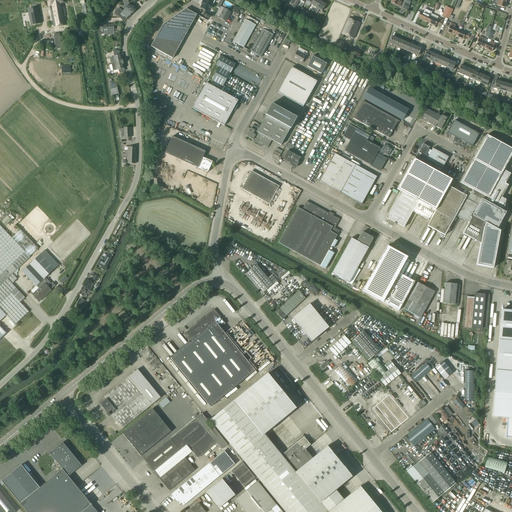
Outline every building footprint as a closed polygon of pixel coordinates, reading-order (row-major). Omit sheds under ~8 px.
[(63,0),(47,0),(48,7),(50,6),(54,27),(56,27),(67,25),(63,3),(64,3),(63,0)] [(202,4),(200,8),(206,10),(203,15),(210,18),(211,15),(208,12),(210,8),(211,9),(213,5),(212,5),(214,1),(211,0),(204,0),(203,0),(202,4)] [(125,8),(132,15),(137,9),(130,3),(128,1),(123,6),(125,8)] [(326,5),(320,1),(316,8),(313,13),(316,14),(319,10),(322,11),(326,5)] [(235,5),(232,10),(237,13),(240,8),(235,5)] [(446,17),(448,19),(449,19),(453,10),(446,7),(445,10),(447,11),(444,17),(446,17)] [(127,19),(132,15),(125,8),(123,11),(119,8),(114,13),(123,21),(126,18),(127,19)] [(224,8),(219,18),(226,21),(231,12),(224,8)] [(38,9),(28,11),(31,26),(40,25),(38,9)] [(151,46),(173,58),(192,24),(197,15),(186,9),(163,24),(151,46)] [(427,22),(430,17),(420,12),(418,17),(420,18),(420,19),(427,22)] [(438,20),(430,17),(427,22),(435,26),(436,24),(441,26),(442,23),(438,21),(438,20)] [(342,34),(348,36),(354,39),(360,23),(349,18),(342,34)] [(233,42),(244,47),(250,36),(256,25),(246,19),(233,42)] [(455,35),(458,30),(454,28),(456,25),(451,23),(447,32),(455,35)] [(103,26),(104,35),(104,36),(115,34),(113,24),(103,25),(103,26)] [(263,29),(251,51),(261,57),(274,35),(263,29)] [(470,35),(458,30),(455,35),(463,39),(464,36),(468,38),(470,35)] [(53,34),(56,49),(62,48),(60,33),(53,34)] [(395,46),(398,39),(392,36),(389,43),(395,46)] [(484,48),(486,43),(487,40),(484,39),(480,37),(476,45),(484,48)] [(401,48),(404,41),(398,39),(395,46),(401,48)] [(406,51),(409,44),(404,41),(401,48),(406,51)] [(489,44),(486,43),(484,48),(492,52),(495,43),(491,41),(489,44)] [(412,53),(415,46),(409,44),(406,51),(412,53)] [(421,48),(415,46),(412,53),(418,56),(421,48)] [(347,53),(358,57),(361,51),(349,47),(347,53)] [(110,58),(112,64),(122,61),(121,55),(120,56),(119,54),(120,54),(120,53),(120,52),(119,52),(119,51),(118,51),(117,51),(116,50),(115,50),(114,50),(114,51),(116,57),(114,57),(110,58)] [(297,51),(293,59),(301,63),(307,54),(304,52),(303,55),(297,51)] [(429,60),(432,53),(427,51),(424,58),(429,60)] [(435,63),(438,56),(432,53),(429,60),(435,63)] [(235,64),(220,56),(216,65),(219,67),(230,73),(235,64)] [(312,56),(307,67),(321,74),(327,64),(312,56)] [(441,65),(444,58),(438,56),(435,63),(441,65)] [(447,68),(450,60),(444,58),(441,65),(447,68)] [(456,63),(450,60),(447,68),(453,70),(456,63)] [(122,61),(112,64),(113,71),(119,70),(119,72),(125,71),(124,69),(122,61)] [(464,75),(467,68),(461,65),(458,73),(464,75)] [(212,80),(223,86),(230,73),(219,67),(212,80)] [(317,82),(292,68),(278,93),(303,107),(317,82)] [(469,78),(473,70),(467,68),(464,75),(469,78)] [(475,80),(478,73),(473,70),(469,78),(475,80)] [(481,83),(484,76),(478,73),(475,80),(481,83)] [(490,78),(484,76),(481,83),(487,86),(490,78)] [(114,81),(109,82),(110,89),(111,96),(119,94),(117,88),(118,88),(116,80),(114,81)] [(500,90),(502,82),(496,80),(496,81),(494,80),(491,87),(494,88),(500,90)] [(249,92),(252,87),(244,82),(241,88),(249,92)] [(506,92),(508,84),(502,82),(500,90),(506,92)] [(206,83),(192,108),(224,126),(238,101),(206,83)] [(369,88),(363,98),(402,120),(408,110),(369,88)] [(353,119),(389,138),(398,121),(363,101),(353,119)] [(246,136),(252,139),(258,142),(257,143),(262,146),(262,145),(268,148),(272,140),(281,145),(290,129),(291,129),(297,118),(272,104),(266,115),(266,116),(257,132),(251,128),(246,136)] [(350,117),(353,108),(347,106),(342,116),(345,117),(346,115),(350,117)] [(421,119),(435,127),(441,130),(447,118),(441,115),(440,117),(427,109),(421,119)] [(460,140),(467,127),(454,120),(447,133),(460,140)] [(349,125),(370,136),(371,134),(350,122),(349,124),(349,125)] [(343,137),(350,141),(344,151),(380,171),(387,159),(382,156),(384,154),(388,156),(392,148),(385,144),(380,151),(379,150),(380,148),(367,141),(370,136),(349,125),(343,137)] [(467,127),(460,140),(472,146),(479,134),(467,127)] [(401,191),(398,195),(416,205),(413,211),(430,221),(427,226),(445,235),(455,216),(469,223),(463,234),(480,244),(476,265),(493,268),(500,231),(500,230),(501,224),(500,223),(506,213),(504,212),(507,198),(502,196),(509,184),(506,182),(511,172),(504,169),(511,154),(511,147),(488,134),(460,183),(473,190),(471,193),(468,191),(468,192),(461,188),(460,189),(450,184),(452,180),(414,159),(397,189),(401,191)] [(203,157),(205,151),(172,136),(165,153),(198,168),(203,157)] [(288,143),(286,149),(291,152),(294,145),(288,143)] [(423,157),(427,159),(431,151),(428,149),(429,147),(423,144),(420,149),(418,150),(419,152),(418,153),(424,156),(423,157)] [(302,154),(305,149),(299,146),(296,151),(302,154)] [(135,147),(129,147),(128,147),(128,151),(125,151),(125,156),(128,157),(128,163),(136,164),(136,151),(135,151),(135,149),(135,147)] [(432,148),(431,151),(427,159),(443,168),(448,157),(432,148)] [(300,158),(288,151),(283,160),(291,164),(290,165),(296,168),(299,162),(298,162),(300,158)] [(335,154),(320,181),(362,204),(377,177),(335,154)] [(203,157),(198,168),(208,172),(213,162),(203,157)] [(243,190),(248,192),(262,200),(269,204),(279,186),(257,174),(253,172),(243,190)] [(386,218),(395,222),(394,223),(394,224),(394,225),(395,225),(396,225),(397,224),(404,227),(413,211),(416,205),(398,195),(386,218)] [(315,217),(333,227),(313,262),(325,269),(332,258),(332,252),(329,250),(331,247),(333,248),(337,241),(335,239),(337,235),(340,231),(335,228),(340,219),(307,201),(302,210),(315,217)] [(315,217),(302,210),(298,208),(278,243),(296,252),(315,217)] [(7,216),(2,222),(6,226),(11,220),(7,216)] [(333,227),(315,217),(296,252),(313,262),(333,227)] [(0,308),(6,315),(25,297),(12,283),(17,278),(12,274),(30,257),(0,225),(0,308)] [(343,252),(361,262),(369,248),(368,248),(369,246),(373,239),(372,237),(363,232),(361,233),(358,239),(357,241),(351,238),(343,252)] [(399,311),(415,282),(399,273),(407,257),(387,246),(362,291),(399,311)] [(36,286),(41,281),(44,279),(59,265),(45,250),(22,271),(36,286)] [(343,252),(332,273),(349,283),(361,262),(343,252)] [(107,255),(105,259),(104,261),(101,259),(100,259),(97,264),(105,268),(111,257),(107,255)] [(511,261),(507,260),(503,275),(511,276),(511,270),(510,270),(511,263),(511,261)] [(277,280),(272,275),(268,278),(257,265),(245,275),(262,294),(273,284),(277,280)] [(44,279),(41,281),(36,286),(39,289),(33,295),(39,301),(44,296),(45,296),(51,290),(45,284),(47,282),(44,279)] [(90,291),(94,284),(87,280),(83,286),(90,291)] [(403,309),(412,313),(420,318),(435,292),(418,283),(403,309)] [(445,283),(443,303),(455,305),(458,305),(460,285),(457,284),(445,283)] [(90,291),(83,286),(79,294),(83,296),(82,299),(80,298),(75,306),(79,309),(84,300),(85,297),(86,298),(88,295),(89,295),(91,291),(90,291)] [(282,320),(305,299),(298,291),(275,312),(282,320)] [(475,293),(471,328),(486,330),(489,295),(485,295),(485,294),(475,293)] [(310,304),(292,318),(312,341),(329,327),(310,304)] [(350,305),(342,312),(344,314),(352,308),(350,305)] [(190,342),(170,358),(210,407),(255,370),(220,328),(226,323),(214,309),(183,334),(190,342)] [(511,310),(501,310),(499,340),(511,340),(511,310)] [(368,362),(380,351),(365,333),(352,343),(368,362)] [(344,335),(329,349),(336,357),(351,343),(344,335)] [(511,340),(499,340),(496,369),(511,370),(511,340)] [(389,370),(388,371),(377,357),(368,364),(379,378),(386,386),(402,373),(391,360),(385,365),(389,370)] [(322,369),(329,363),(328,361),(320,367),(322,369)] [(444,379),(453,373),(443,361),(435,367),(444,379)] [(340,376),(333,382),(343,394),(358,381),(343,364),(335,371),(340,376)] [(431,370),(426,364),(410,377),(415,383),(431,370)] [(123,429),(151,405),(161,398),(138,369),(105,397),(107,399),(100,404),(107,413),(107,414),(109,416),(112,414),(117,421),(123,429)] [(511,418),(511,370),(496,369),(492,417),(511,418)] [(462,375),(461,380),(465,380),(464,398),(474,398),(475,371),(465,370),(465,375),(462,375)] [(261,435),(262,436),(265,434),(296,409),(267,374),(234,401),(233,401),(239,408),(261,435)] [(372,409),(391,432),(408,417),(389,394),(372,409)] [(423,400),(417,406),(419,409),(426,404),(423,400)] [(343,499),(335,489),(351,476),(327,446),(312,458),(305,449),(310,445),(304,437),(282,455),(265,434),(262,436),(261,435),(239,408),(233,401),(210,420),(260,480),(285,511),(380,511),(359,486),(343,499)] [(450,416),(452,414),(446,406),(444,408),(450,416)] [(451,417),(443,407),(435,414),(443,423),(451,417)] [(153,409),(123,433),(141,456),(171,432),(153,409)] [(196,418),(144,460),(154,472),(155,472),(160,478),(185,458),(192,452),(197,458),(216,443),(222,449),(227,445),(202,413),(196,418)] [(434,425),(440,421),(435,414),(429,419),(434,425)] [(319,417),(312,423),(321,434),(328,427),(319,417)] [(428,420),(403,439),(408,445),(411,443),(414,447),(435,429),(428,420)] [(82,465),(76,459),(78,458),(75,454),(73,455),(63,442),(49,453),(62,469),(40,488),(21,465),(2,480),(27,511),(97,511),(69,476),(82,465)] [(430,452),(406,471),(432,502),(455,483),(430,452)] [(222,453),(185,483),(176,491),(178,494),(174,497),(177,500),(178,499),(183,506),(200,492),(230,467),(223,458),(225,456),(222,453)] [(505,472),(508,463),(488,457),(486,466),(505,472)] [(195,469),(185,458),(160,478),(159,478),(169,491),(195,469)] [(242,462),(231,471),(244,487),(256,478),(242,462)] [(222,479),(206,492),(219,508),(235,495),(222,479)] [(245,511),(282,511),(258,482),(235,500),(245,511)] [(0,511),(15,511),(16,511),(0,491),(0,511)] [(206,511),(199,503),(187,511),(206,511)]
